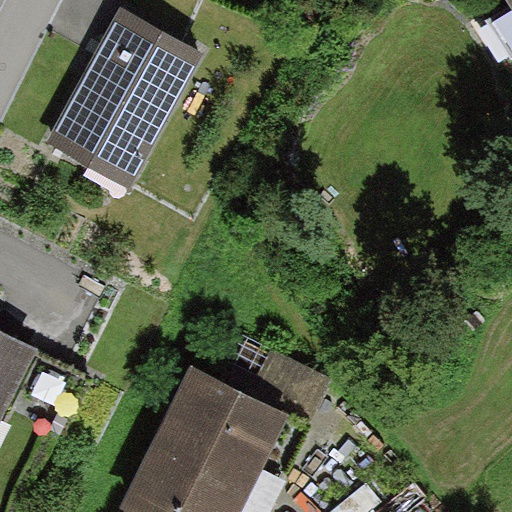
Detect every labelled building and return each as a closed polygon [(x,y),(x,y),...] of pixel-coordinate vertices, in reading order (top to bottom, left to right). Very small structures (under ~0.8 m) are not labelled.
[(121,0),(50,134),(132,178),(206,40),(130,0),(121,0)] [(511,0),(506,0),(511,8),(511,22),(490,37),(511,70),(511,0)] [(0,419),(40,337),(0,317),(0,419)] [(227,367),(314,409),(333,370),(246,328),(227,367)] [(46,348),(16,408),(55,427),(85,368),(46,348)] [(227,367),(196,352),(117,511),(263,511),(314,409),(227,367)]
